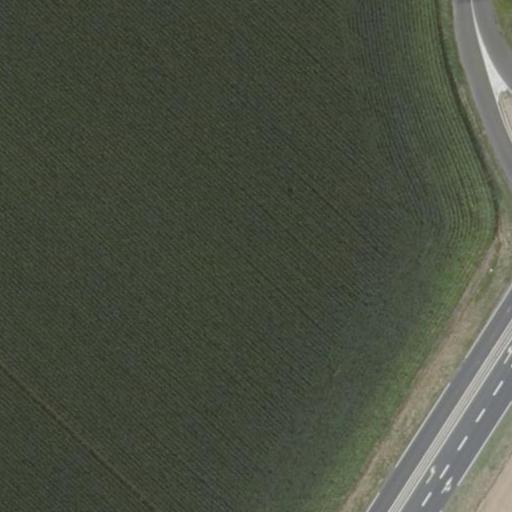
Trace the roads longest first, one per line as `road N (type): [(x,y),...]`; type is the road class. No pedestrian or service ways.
road 1 (primary): [(511,304),(381,511)]
road 2 (primary): [(404,511),(511,346)]
road 3 (primary): [(432,511),(511,385)]
road 4 (secondary): [(477,37),(511,160)]
